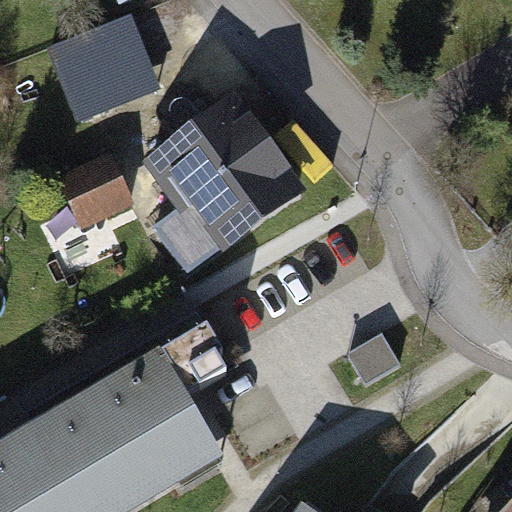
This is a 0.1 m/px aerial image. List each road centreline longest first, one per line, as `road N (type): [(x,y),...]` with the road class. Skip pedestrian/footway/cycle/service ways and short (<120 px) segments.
road 1 (residential): [(246,0),(402,177),(461,302),(494,333),(511,338)]
road 2 (unknown): [(355,124),(511,36)]
